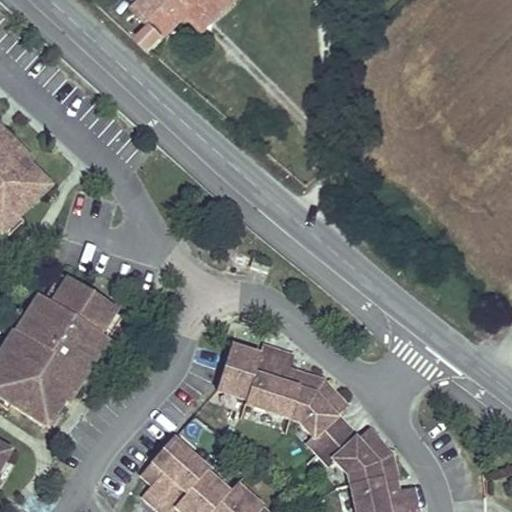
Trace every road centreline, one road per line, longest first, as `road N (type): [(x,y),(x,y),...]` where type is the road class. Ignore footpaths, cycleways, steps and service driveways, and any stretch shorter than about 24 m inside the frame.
road 1 (tertiary): [(440,334),(240,173),(47,0)]
road 2 (residential): [(384,404),(272,307),(238,295),(212,297),(78,488)]
road 3 (residential): [(439,511),(430,478),(384,404)]
